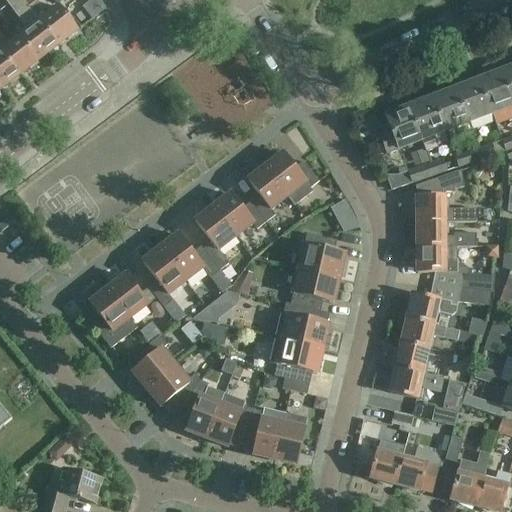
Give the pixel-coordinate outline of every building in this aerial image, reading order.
[(20,39),(37,62),(47,54),(49,56),(57,50),(55,48),(57,47),(39,24),(32,15),(23,4),(24,3),(21,0),(7,0),(5,2),(28,32),(20,39)] [(23,4),(32,15),(40,8),(33,0),(21,0),(24,3),(23,4)] [(92,21),(105,11),(99,0),(93,0),(82,9),(92,21)] [(39,24),(57,47),(67,39),(68,41),(76,35),(74,33),(76,31),(59,9),(39,24)] [(37,62),(20,39),(8,48),(0,37),(0,53),(0,54),(18,77),(28,69),(29,71),(37,65),(36,63),(37,62)] [(78,39),(59,51),(66,63),(86,50),(78,39)] [(0,90),(9,84),(10,86),(18,80),(16,78),(18,77),(0,54),(0,53),(0,90)] [(511,68),(501,73),(511,102),(511,68)] [(477,82),(490,116),(511,107),(511,102),(501,73),(477,82)] [(454,91),(468,125),(490,116),(477,82),(454,91)] [(430,100),(444,134),(468,125),(454,91),(430,100)] [(444,134),(430,100),(408,108),(421,142),(425,154),(437,149),(433,138),(444,134)] [(407,148),(421,142),(408,108),(385,117),(391,132),(379,137),(386,156),(407,148)] [(505,153),(511,150),(511,139),(502,143),(505,153)] [(482,161),(496,156),(492,146),(478,151),(482,161)] [(429,164),(425,154),(424,152),(411,156),(415,168),(429,164)] [(458,169),(472,164),(468,154),(454,159),(458,169)] [(265,169),(288,198),(305,185),(309,190),(319,183),(303,163),(294,170),(283,155),(265,169)] [(430,166),(434,177),(447,173),(443,161),(430,166)] [(434,177),(430,166),(412,172),(416,184),(434,177)] [(259,198),(250,204),(266,224),(275,217),(271,211),(288,198),(265,169),(248,182),(259,198)] [(416,224),(444,224),(475,224),(475,211),(444,211),(444,194),(454,194),(454,189),(463,189),(461,171),(415,188),(418,199),(416,199),(416,224)] [(230,196),(212,210),(235,239),(252,226),(257,231),(266,224),(250,204),(242,211),(230,196)] [(209,242),(201,249),(219,273),(228,266),(218,252),(235,239),(212,210),(195,223),(209,242)] [(416,249),(455,249),(476,248),(476,236),(453,236),(453,238),(444,238),(444,224),(416,224),(416,249)] [(304,247),(298,272),(339,281),(344,256),(328,253),(331,242),(306,236),(304,247)] [(177,237),(160,250),(185,283),(202,270),(210,280),(219,273),(201,249),(192,256),(177,237)] [(435,275),(432,288),(491,294),(493,294),(495,279),(457,274),(457,262),(455,262),(455,249),(416,249),(417,275),(435,275)] [(185,283),(160,250),(142,264),(157,283),(148,289),(163,309),(172,302),(168,297),(185,283)] [(293,296),(290,307),(315,312),(317,302),(333,305),(339,281),(298,272),(292,296),(293,296)] [(124,278),(107,291),(130,320),(147,307),(124,278)] [(412,296),(406,321),(433,327),(436,316),(450,319),(455,316),(457,304),(489,308),(491,294),(432,288),(429,300),(412,296)] [(137,330),(130,320),(107,291),(89,305),(101,320),(92,327),(110,350),(137,330)] [(275,340),(282,342),(323,351),(328,327),(312,323),(315,312),(290,307),(285,306),(283,317),(280,316),(275,340)] [(176,325),(172,321),(167,325),(170,330),(176,325)] [(433,327),(406,321),(401,345),(428,352),(431,337),(467,345),(468,340),(478,342),(477,346),(481,347),(482,338),(433,327)] [(501,337),(505,327),(493,323),(490,333),(501,337)] [(511,329),(505,327),(501,337),(511,340),(511,329)] [(213,328),(212,335),(210,345),(220,347),(224,330),(213,328)] [(166,349),(178,367),(199,353),(187,335),(166,349)] [(146,392),(175,368),(161,351),(166,347),(159,338),(140,354),(147,363),(132,375),(146,392)] [(301,372),(317,376),(323,351),(282,342),(275,340),(267,376),(285,380),(298,383),(301,372)] [(395,370),(422,376),(425,362),(451,368),(453,357),(428,352),(401,345),(395,370)] [(184,405),(200,383),(194,376),(187,383),(175,368),(146,392),(160,409),(177,396),(184,405)] [(486,382),(489,372),(478,368),(475,379),(486,382)] [(422,376),(395,370),(389,395),(416,401),(422,376)] [(212,395),(222,399),(231,375),(220,371),(212,395)] [(489,372),(486,382),(497,386),(501,376),(489,372)] [(298,383),(285,380),(282,391),(306,397),(309,385),(298,383)] [(206,441),(220,407),(202,400),(208,386),(200,383),(184,405),(195,409),(186,433),(206,441)] [(511,386),(503,409),(511,412),(511,386)] [(245,436),(253,412),(243,408),(245,403),(224,396),(220,407),(206,441),(227,449),(234,432),(245,436)] [(0,429),(11,421),(0,406),(0,429)] [(433,424),(454,428),(457,414),(436,410),(433,424)] [(274,462),(285,415),(263,411),(263,414),(253,412),(245,436),(257,439),(253,457),(274,462)] [(406,448),(414,418),(394,414),(387,442),(395,444),(395,446),(406,448)] [(296,467),(304,431),(307,420),(285,415),(274,462),(296,467)] [(497,435),(511,439),(511,425),(501,422),(497,435)] [(72,446),(64,438),(57,445),(61,450),(67,450),(72,446)] [(461,443),(451,440),(444,462),(455,466),(461,443)] [(402,460),(394,487),(419,494),(431,497),(440,463),(436,455),(417,450),(413,463),(402,460)] [(394,487),(402,460),(377,453),(370,480),(394,487)] [(475,509),(482,482),(489,456),(480,454),(477,466),(461,461),(457,475),(450,502),(475,509)] [(45,492),(42,505),(65,511),(68,499),(95,506),(102,482),(62,472),(56,495),(45,492)] [(482,482),(475,509),(487,511),(500,511),(507,488),(482,482)]
